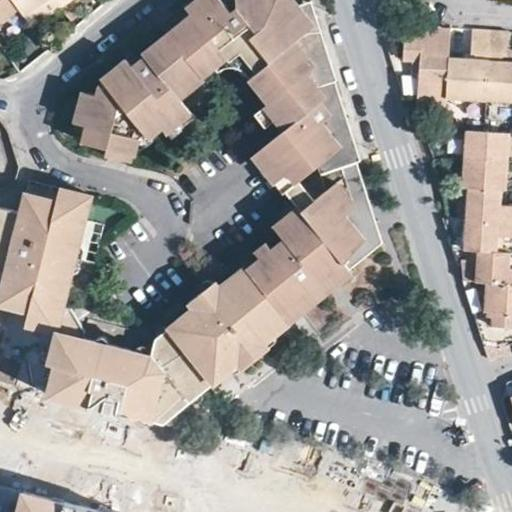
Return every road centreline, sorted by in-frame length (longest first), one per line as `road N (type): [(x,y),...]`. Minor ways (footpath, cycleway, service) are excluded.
road 1 (residential): [(353,5),(472,379)]
road 2 (residential): [(142,268),(164,250),(169,214),(141,191),(52,159),(24,92)]
road 3 (residential): [(24,92),(142,0)]
road 4 (residential): [(472,379),(511,496)]
